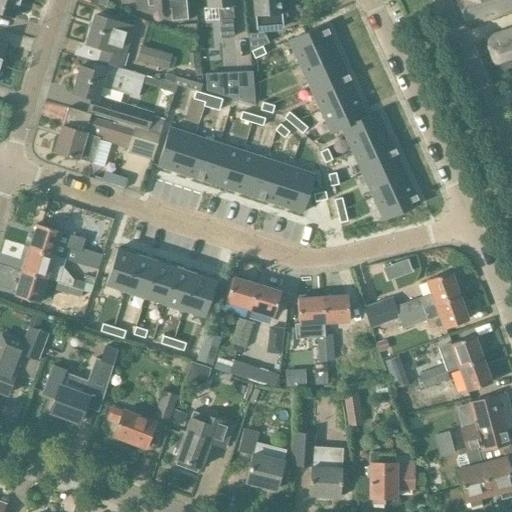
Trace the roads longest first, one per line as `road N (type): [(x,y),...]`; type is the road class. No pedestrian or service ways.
road 1 (residential): [(470,225),(328,258),(294,258),(10,172)]
road 2 (residential): [(368,0),(470,225)]
road 3 (residential): [(170,511),(0,447)]
road 4 (residential): [(10,172),(59,0)]
road 5 (residential): [(511,157),(441,0)]
